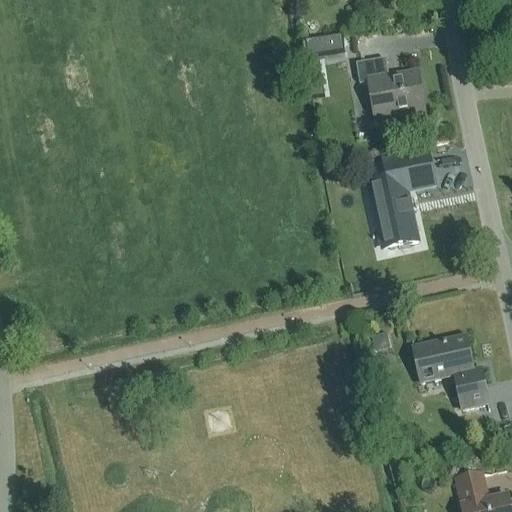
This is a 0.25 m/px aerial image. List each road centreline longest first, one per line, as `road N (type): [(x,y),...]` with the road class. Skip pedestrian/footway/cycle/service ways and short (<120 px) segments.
road 1 (residential): [(507,271),(454,0)]
road 2 (residential): [(3,511),(8,461),(0,364)]
